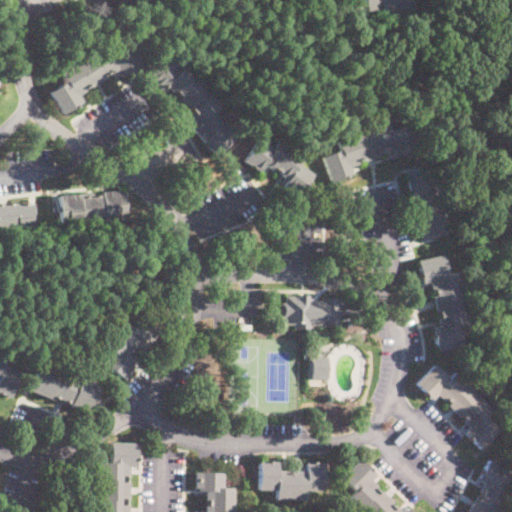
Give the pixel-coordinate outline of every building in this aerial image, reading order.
[(410,0),(413,10),(382,18),(379,7),(364,11),(361,0),(410,0)] [(125,41),(139,63),(120,76),(116,69),(77,95),(81,102),(62,114),(48,92),(65,81),(59,73),(74,63),(76,65),(92,55),(90,52),(103,43),(108,51),(125,41)] [(167,57),(178,69),(185,63),(194,74),(197,72),(213,91),(211,93),(221,105),(213,111),(236,139),(216,156),(192,128),(198,123),(165,84),(158,90),(145,75),(167,57)] [(385,121),(389,131),(407,124),(417,148),(395,157),(392,149),(387,151),(350,166),(353,174),(332,183),(321,157),(339,150),(335,141),(351,134),(352,137),(372,129),(371,127),(385,121)] [(257,137),(272,147),(277,139),(304,156),(299,164),(313,174),(298,197),(282,187),(287,180),(263,165),(259,172),(242,161),(257,137)] [(432,168),(433,175),(437,174),(449,225),(444,227),(445,233),(418,240),(413,217),(417,216),(412,195),(409,196),(404,174),(432,168)] [(123,191),(125,218),(118,218),(118,223),(75,226),(75,222),(59,223),(58,210),(57,195),(79,193),(79,197),(101,195),(101,192),(123,190),(123,191)] [(0,203),(15,202),(16,205),(33,203),(34,212),(30,213),(31,229),(0,232),(0,203)] [(350,231),(341,232),(341,223),(350,222),(350,231)] [(230,238),(223,240),(221,235),(228,232),(230,238)] [(442,254),(446,274),(456,272),(468,324),(458,326),(463,345),(436,351),(431,328),(438,326),(428,282),(421,283),(416,260),(442,254)] [(308,295),(308,300),(322,300),(322,297),(339,297),(339,327),(321,326),(321,325),(315,325),(310,325),(310,329),(293,328),(293,324),(283,324),(284,317),(280,317),(280,303),(284,303),(284,296),(296,296),(296,295),(308,295)] [(137,314),(159,330),(149,344),(140,338),(126,358),(134,364),(124,379),(101,362),(109,350),(101,344),(119,319),(128,325),(137,314)] [(0,353),(6,356),(3,365),(20,371),(10,397),(0,392),(0,353)] [(328,358),(327,380),(310,379),(311,356),(314,356),(328,356),(328,358)] [(47,363),(95,381),(93,386),(100,389),(91,415),(29,391),(28,390),(38,364),(45,367),(47,363)] [(433,363),(446,377),(453,370),(463,380),(465,379),(482,397),(480,399),(491,410),(486,415),(500,429),(480,449),(463,432),(468,428),(436,394),(430,400),(414,383),(433,363)] [(136,455),(136,464),(136,467),(129,467),(127,511),(98,511),(99,502),(96,502),(97,477),(99,477),(100,463),(109,463),(110,442),(137,443),(136,455)] [(400,511),(401,511),(402,511),(407,507),(412,511),(356,511),(355,511),(357,508),(347,498),(354,491),(340,477),(359,458),(376,474),(370,480),(400,511)] [(509,494),(501,509),(499,507),(496,511),(464,511),(481,483),(477,480),(489,459),(511,473),(503,490),(509,494)] [(299,471),(305,471),(305,462),(324,462),(323,490),(306,490),(306,499),(275,498),(275,489),(257,489),(258,461),(278,462),(278,471),(299,471)] [(233,488),(232,511),(204,511),(204,491),(196,490),(196,488),(193,487),(193,472),(222,472),(222,488),(233,488)]
